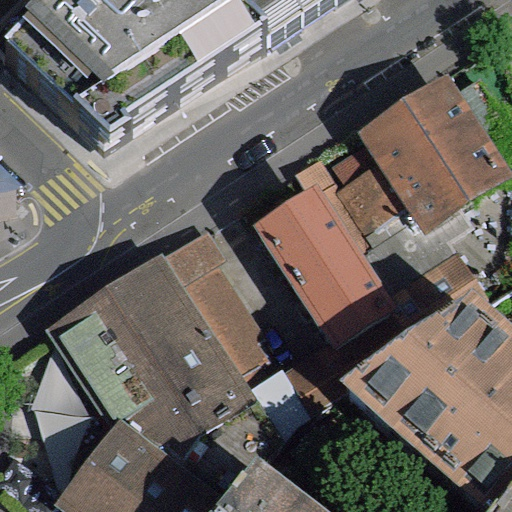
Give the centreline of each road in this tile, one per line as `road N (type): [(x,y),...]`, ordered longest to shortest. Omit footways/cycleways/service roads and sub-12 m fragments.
road 1 (residential): [(469,0),(109,232)]
road 2 (residential): [(0,130),(109,232)]
road 3 (residential): [(109,232),(0,309)]
